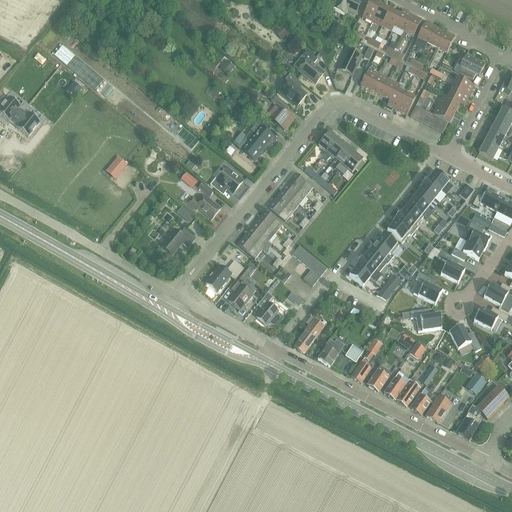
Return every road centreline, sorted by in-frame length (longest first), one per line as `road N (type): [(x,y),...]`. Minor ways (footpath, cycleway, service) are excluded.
road 1 (residential): [(174,294),(334,103),(450,157)]
road 2 (residential): [(485,460),(274,349)]
road 3 (tertiary): [(477,474),(266,364)]
road 4 (tertiary): [(164,310),(0,216)]
road 5 (unclassified): [(155,283),(0,194)]
road 6 (residential): [(501,57),(396,0)]
